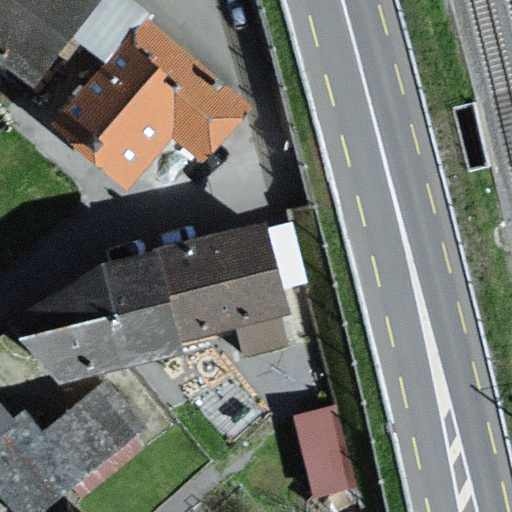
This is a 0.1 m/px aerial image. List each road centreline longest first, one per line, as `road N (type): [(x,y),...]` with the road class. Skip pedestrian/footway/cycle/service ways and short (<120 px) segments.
road 1 (primary): [(337,0),(466,511)]
road 2 (residential): [(287,193),(137,224),(0,301)]
road 3 (residential): [(287,193),(264,109),(170,0)]
road 4 (unclassified): [(511,146),(287,193)]
